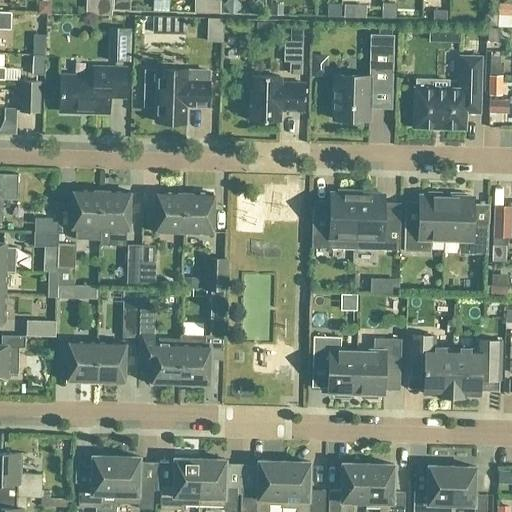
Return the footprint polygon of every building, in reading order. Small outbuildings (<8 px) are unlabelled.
[(268,15),(282,15),(283,5),(269,4),(268,15)] [(326,17),(340,18),(341,5),(327,4),(326,17)] [(432,24),(446,24),(446,11),(433,11),(432,24)] [(0,29),(10,30),(10,13),(0,12),(0,29)] [(511,16),(498,16),(498,27),(510,27),(511,16)] [(393,53),(400,36),(384,30),(377,47),(393,53)] [(130,46),(107,45),(107,62),(130,62),(130,46)] [(45,55),(33,55),(33,75),(45,75),(45,55)] [(413,88),(412,129),(465,130),(465,114),(480,114),(482,58),(460,57),(459,90),(448,90),(448,82),(417,81),(416,88),(413,88)] [(500,75),(499,57),(489,57),(490,75),(500,75)] [(333,120),(369,121),(370,89),(385,89),(386,61),(369,61),(369,77),(334,76),(333,120)] [(125,69),(93,68),(93,78),(61,77),(60,112),(79,112),(79,109),(87,109),(87,113),(108,113),(109,97),(124,97),(125,69)] [(186,122),(187,108),(208,108),(209,76),(208,76),(208,73),(188,72),(157,71),(156,87),(145,86),(145,105),(156,105),(155,121),(186,122)] [(279,110),(304,111),(305,85),(279,84),(280,77),(251,76),(250,106),(246,106),(246,119),(250,119),(250,121),(278,122),(279,110)] [(500,95),(501,78),(489,78),(489,95),(500,95)] [(21,84),(20,111),(38,112),(39,84),(21,84)] [(0,219),(1,220),(1,194),(18,195),(18,174),(0,173),(0,219)] [(99,240),(101,191),(94,191),(94,190),(75,190),(75,205),(72,204),(71,215),(74,215),(74,230),(76,230),(75,240),(99,240)] [(337,191),(338,191),(338,194),(331,193),(331,207),(327,211),(313,210),(311,248),(355,249),(357,190),(337,190),(337,191)] [(357,190),(355,249),(399,251),(400,217),(386,216),(382,213),(383,195),(376,195),(376,192),(377,192),(377,191),(357,190)] [(108,191),(101,191),(99,240),(99,245),(110,246),(110,231),(126,232),(126,217),(130,217),(130,206),(127,206),(127,191),(108,191)] [(184,233),(185,193),(178,193),(159,192),(159,207),(155,207),(155,218),(158,218),(158,233),(184,233)] [(431,240),(445,241),(446,197),(441,197),(441,193),(427,192),(427,196),(419,196),(418,220),(415,223),(404,222),(403,252),(430,253),(431,240)] [(185,193),(184,233),(210,234),(210,219),(213,219),(214,209),(210,209),(211,194),(192,193),(185,193)] [(446,197),(445,241),(461,241),(461,255),(487,255),(488,225),(486,224),(486,225),(475,224),(472,221),(473,198),(464,197),(464,193),(450,193),(450,197),(446,197)] [(511,199),(493,200),(494,231),(511,230),(511,199)] [(57,247),(57,233),(33,232),(33,246),(57,247)] [(75,244),(58,244),(57,267),(74,267),(75,244)] [(0,272),(5,273),(15,273),(15,248),(6,247),(6,246),(0,245),(0,272)] [(224,291),(225,260),(207,260),(206,291),(224,291)] [(126,287),(140,288),(141,264),(127,263),(126,287)] [(141,264),(140,288),(152,288),(153,264),(141,264)] [(48,297),(56,297),(57,273),(49,273),(48,297)] [(121,312),(137,312),(137,290),(121,290),(121,312)] [(210,337),(222,337),(223,295),(211,294),(210,336),(210,337)] [(154,310),(139,309),(138,361),(151,361),(151,359),(154,359),(154,344),(155,338),(153,338),(154,310)] [(27,336),(55,337),(55,323),(27,322),(26,332),(27,332),(27,336)] [(158,339),(158,344),(154,344),(154,359),(151,359),(151,361),(151,369),(154,369),(153,384),(173,385),(173,384),(179,384),(181,335),(180,335),(180,339),(158,339)] [(186,385),(205,386),(206,371),(209,371),(209,360),(206,360),(206,345),(205,345),(205,336),(181,335),(179,384),(186,385)] [(0,376),(8,377),(8,374),(18,375),(19,348),(25,348),(25,336),(1,336),(1,348),(0,347),(0,376)] [(438,397),(451,397),(453,349),(434,349),(434,336),(409,336),(408,378),(424,378),(423,394),(438,395),(438,397)] [(350,394),(355,394),(356,350),(340,350),(341,338),(313,337),(312,367),(328,367),(327,393),(334,394),(334,398),(350,398),(350,394)] [(373,351),(356,350),(355,394),(361,394),(361,398),(377,399),(377,395),(383,395),(384,372),(387,369),(400,370),(401,340),(373,339),(373,351)] [(95,382),(97,342),(71,341),(70,356),(67,356),(67,367),(70,367),(69,382),(89,382),(95,382)] [(475,350),(453,349),(451,397),(465,397),(465,395),(479,396),(480,380),(487,380),(487,372),(500,372),(501,342),(475,341),(475,350)] [(123,343),(97,342),(95,382),(102,382),(102,383),(121,383),(122,368),(125,368),(125,358),(122,358),(123,343)] [(42,474),(20,474),(21,454),(0,453),(0,449),(0,448),(0,497),(26,499),(26,498),(41,498),(42,474)] [(92,456),(91,484),(79,483),(78,507),(103,508),(103,503),(113,504),(116,457),(92,456)] [(116,457),(113,504),(138,504),(138,509),(152,510),(153,486),(139,485),(140,457),(116,457)] [(198,506),(200,459),(173,458),(173,486),(161,486),(160,510),(185,511),(185,506),(198,506)] [(200,459),(198,506),(224,507),(224,511),(230,511),(235,511),(237,488),(225,488),(226,460),(200,459)] [(268,511),(268,505),(282,505),(284,462),(258,461),(257,489),(241,488),(240,511),(268,511)] [(296,511),(323,511),(325,491),(309,490),(310,463),(284,462),(282,505),(282,508),(296,508),(296,511)] [(352,511),(353,502),(366,503),(368,464),(342,463),(341,491),(329,491),(328,511),(352,511)] [(368,464),(366,503),(365,508),(380,508),(379,511),(404,511),(405,493),(393,493),(394,465),(368,464)] [(450,505),(452,467),(428,466),(427,494),(415,493),(414,511),(426,511),(427,504),(450,505)] [(452,467),(450,505),(474,506),(473,511),(486,511),(487,496),(475,495),(476,467),(452,467)] [(0,511),(23,511),(23,510),(26,511),(26,499),(0,497),(0,511)] [(498,511),(511,511),(511,503),(499,503),(498,511)]
